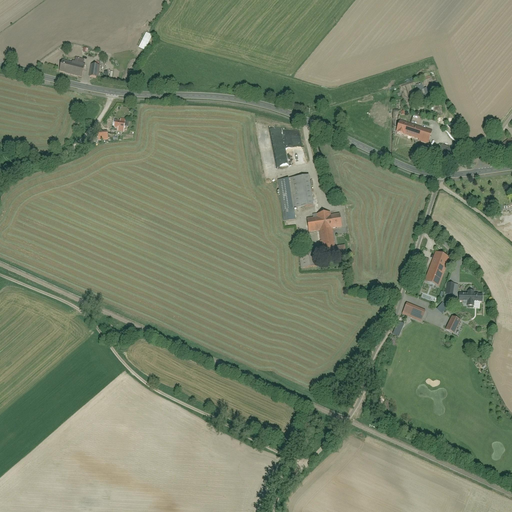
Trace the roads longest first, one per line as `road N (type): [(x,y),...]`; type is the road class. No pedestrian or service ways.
road 1 (secondary): [(443,176),(272,107),(101,90),(0,66)]
road 2 (unclassified): [(278,511),(301,465),(349,419),(396,319),(443,176)]
road 3 (track): [(301,465),(141,380),(93,324),(0,276)]
road 4 (track): [(0,176),(63,154),(119,92)]
